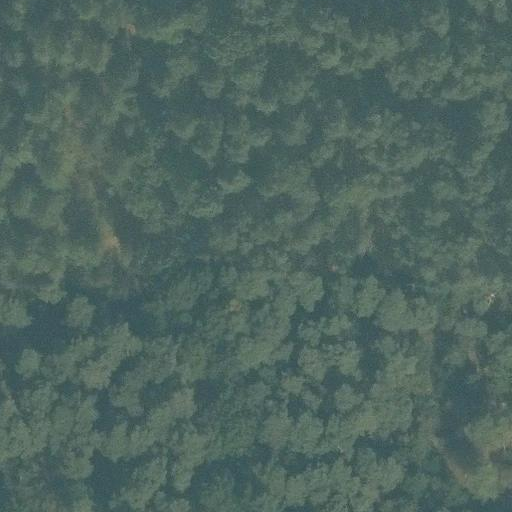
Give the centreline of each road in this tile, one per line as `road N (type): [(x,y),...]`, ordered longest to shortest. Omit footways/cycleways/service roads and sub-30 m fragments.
road 1 (track): [(232,506),(138,0)]
road 2 (track): [(232,506),(407,444),(511,395)]
road 3 (track): [(250,0),(353,60),(511,121)]
